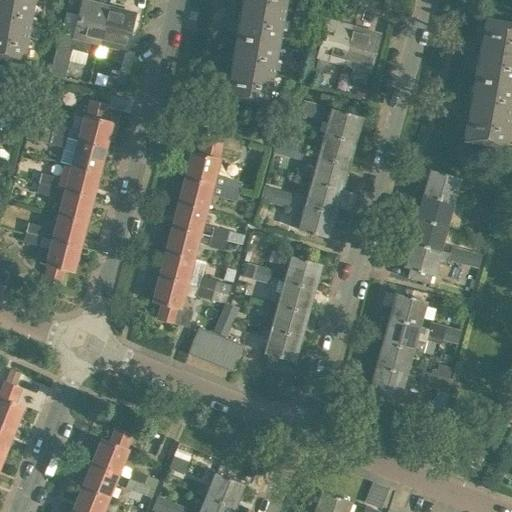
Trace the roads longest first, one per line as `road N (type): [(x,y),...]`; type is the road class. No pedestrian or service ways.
road 1 (residential): [(300,430),(426,0)]
road 2 (residential): [(85,345),(178,0)]
road 3 (residential): [(300,430),(85,345)]
road 4 (residential): [(505,511),(300,430)]
road 5 (residential): [(17,511),(85,345)]
